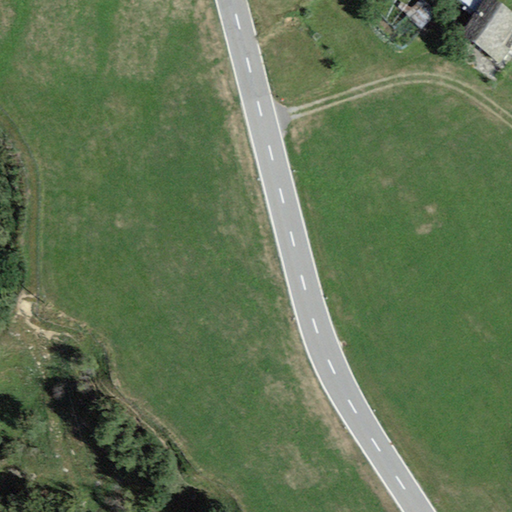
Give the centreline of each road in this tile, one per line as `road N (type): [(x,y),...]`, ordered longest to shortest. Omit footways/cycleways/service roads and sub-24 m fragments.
road 1 (tertiary): [(415,511),(325,359),(230,0)]
road 2 (unknown): [(232,9),(320,2),(511,100)]
